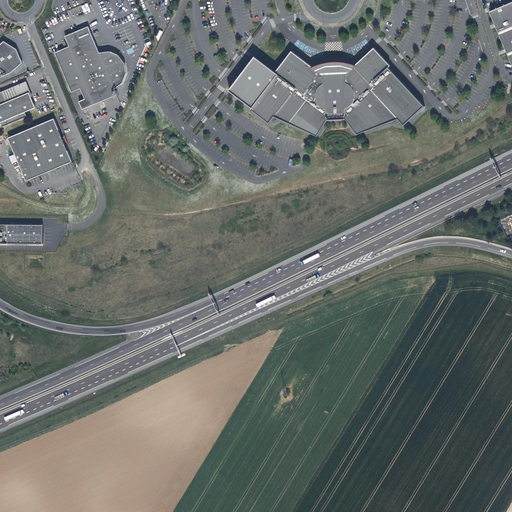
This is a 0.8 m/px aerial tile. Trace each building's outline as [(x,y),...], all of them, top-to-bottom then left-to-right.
[(511,0),(510,0),(511,2),(489,12),(511,65),(511,0)] [(85,99),(79,101),(83,109),(117,95),(116,91),(124,85),(128,75),(126,65),(120,57),(110,53),(100,55),(89,26),(65,36),(69,46),(55,52),(69,86),(78,83),(81,88),(86,86),(90,97),(85,99)] [(0,77),(11,72),(23,62),(17,49),(4,41),(0,44),(0,77)] [(357,134),(399,120),(404,125),(425,106),(389,67),(391,65),(374,47),(357,64),(347,73),(323,74),(311,66),(292,51),(276,72),(254,57),(227,92),(270,123),(275,116),(279,118),(318,136),(326,119),(346,119),(357,134)] [(311,66),(323,74),(347,73),(357,64),(345,62),(337,62),(322,63),(311,66)] [(7,101),(30,92),(32,96),(33,95),(27,81),(3,91),(7,101)] [(72,92),(81,88),(78,83),(69,86),(72,92)] [(86,86),(81,88),(85,99),(90,97),(86,86)] [(0,92),(0,127),(28,116),(26,111),(36,107),(32,96),(30,92),(7,101),(3,91),(0,92)] [(21,168),(27,181),(73,162),(65,142),(67,141),(65,136),(63,137),(55,118),(8,138),(12,145),(15,153),(21,168)] [(0,243),(43,244),(43,225),(0,224),(0,243)]
